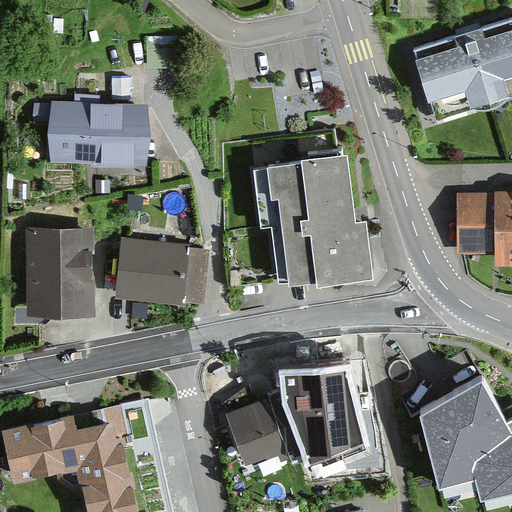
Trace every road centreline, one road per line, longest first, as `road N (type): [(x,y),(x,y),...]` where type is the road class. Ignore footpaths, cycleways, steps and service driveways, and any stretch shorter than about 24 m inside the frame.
road 1 (tertiary): [(343,2),(415,229),(449,294)]
road 2 (unclassified): [(176,343),(297,320),(431,308),(449,294)]
road 3 (unclassified): [(0,378),(176,343)]
road 4 (residential): [(176,343),(214,511)]
road 5 (residential): [(191,0),(224,29),(241,32),(322,17),(343,2)]
